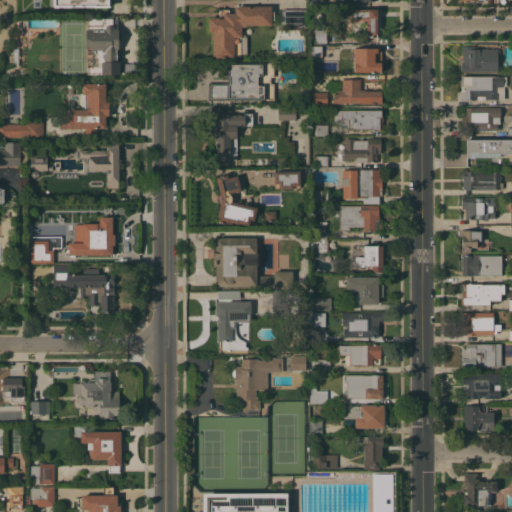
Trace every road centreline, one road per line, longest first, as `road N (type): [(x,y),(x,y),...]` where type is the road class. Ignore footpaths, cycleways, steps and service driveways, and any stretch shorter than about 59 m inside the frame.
road 1 (tertiary): [(419,24),(421,511)]
road 2 (secondary): [(163,3),(166,343)]
road 3 (secondary): [(166,343),(167,511)]
road 4 (residential): [(166,343),(0,344)]
